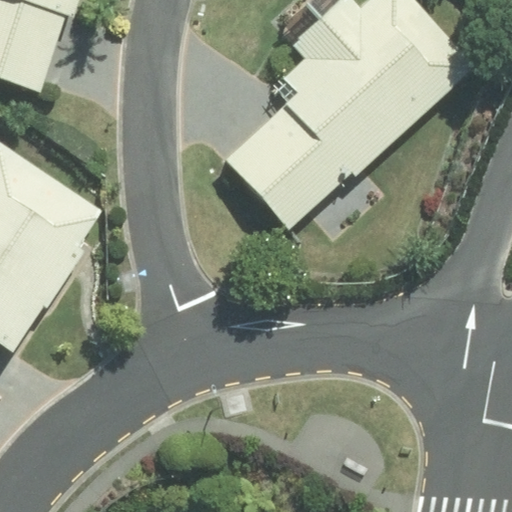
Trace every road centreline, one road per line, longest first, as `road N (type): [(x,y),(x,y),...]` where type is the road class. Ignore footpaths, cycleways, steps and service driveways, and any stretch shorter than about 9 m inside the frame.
road 1 (residential): [(161,0),(149,51),(147,181),(157,243),(193,356)]
road 2 (residential): [(193,356),(253,339),(307,337),(490,362)]
road 3 (residential): [(193,356),(134,381),(74,425),(0,510)]
road 4 (residential): [(490,362),(484,283),(511,166)]
road 5 (residential): [(490,362),(468,511)]
